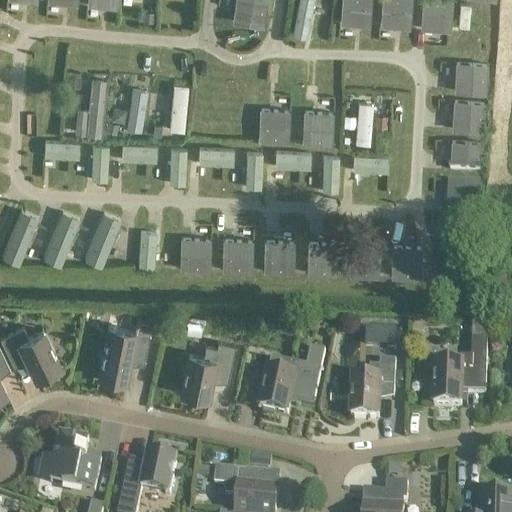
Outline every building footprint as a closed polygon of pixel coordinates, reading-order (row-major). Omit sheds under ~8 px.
[(112,9),(113,0),(82,0),(82,4),(112,9)] [(231,0),(227,20),(260,27),(264,0),(231,0)] [(369,24),(369,0),(337,0),(337,24),(369,24)] [(378,0),(376,25),(409,28),(410,0),(378,0)] [(417,0),(416,28),(448,29),(449,0),(417,0)] [(449,92),(483,93),(484,62),(450,61),(449,92)] [(85,107),(73,107),(72,131),(101,132),(102,78),(85,77),(85,107)] [(167,85),(166,130),(184,131),(185,86),(167,85)] [(128,88),(123,129),(141,132),(146,90),(128,88)] [(446,171),(481,172),(482,100),(448,99),(446,171)] [(369,143),(370,102),(354,102),(353,143),(369,143)] [(255,140),(286,139),(285,107),(254,108),(255,140)] [(330,142),(331,111),(299,110),(298,141),(330,142)] [(41,140),(41,156),(77,157),(78,141),(41,140)] [(92,144),(87,179),(105,182),(110,146),(92,144)] [(119,144),(119,160),(157,161),(158,145),(119,144)] [(196,147),(196,163),(232,164),(233,148),(196,147)] [(185,184),(186,149),(168,148),(167,184),(185,184)] [(273,150),(273,166),(311,167),(311,151),(273,150)] [(243,187),(263,187),(263,152),(243,151),(243,187)] [(387,171),(388,155),(353,154),(352,171),(387,171)] [(338,190),(339,156),(320,155),(319,190),(338,190)] [(443,181),(442,211),(477,212),(477,182),(443,181)] [(0,246),(0,257),(14,264),(36,217),(17,208),(0,246)] [(56,266),(77,219),(57,210),(37,257),(56,266)] [(99,212),(78,258),(97,267),(118,220),(99,212)] [(439,218),(439,233),(469,233),(469,218),(439,218)] [(136,231),(135,267),(153,267),(154,232),(136,231)] [(175,269),(208,270),(209,239),(176,238),(175,269)] [(217,271),(251,272),(252,239),(218,238),(217,271)] [(302,273),(336,273),(337,238),(303,238),(302,273)] [(262,239),(261,272),(290,272),(291,240),(262,239)] [(345,243),(344,275),(376,276),(376,244),(345,243)] [(385,276),(419,278),(420,245),(386,244),(385,276)] [(166,311),(153,311),(152,319),(139,317),(136,333),(110,328),(100,379),(127,384),(132,361),(146,364),(154,322),(163,323),(166,311)] [(292,317),(292,332),(317,332),(317,317),(292,317)] [(462,358),(462,365),(436,364),(435,408),(462,409),(462,395),(487,395),(488,323),(473,323),(472,359),(462,358)] [(24,327),(0,338),(2,341),(14,366),(28,363),(36,379),(61,366),(45,333),(43,330),(29,337),(25,330),(24,327)] [(366,328),(366,346),(395,347),(395,329),(366,328)] [(188,352),(180,393),(208,398),(211,382),(228,382),(236,346),(218,342),(217,348),(205,346),(204,355),(188,352)] [(0,400),(8,396),(0,378),(0,373),(11,368),(0,346),(0,400)] [(308,368),(272,360),(261,411),(289,417),(292,403),(315,408),(327,353),(312,350),(308,368)] [(352,375),(351,417),(379,418),(380,401),(394,398),(396,360),(380,360),(380,366),(370,365),(369,375),(352,375)] [(97,494),(103,461),(90,459),(91,455),(89,454),(91,444),(62,438),(57,463),(46,461),(43,478),(54,480),(53,485),(97,494)] [(148,465),(132,461),(121,511),(140,511),(145,491),(171,497),(179,461),(150,455),(148,465)] [(247,455),(246,469),(267,472),(268,457),(247,455)] [(390,465),(389,475),(402,476),(402,466),(390,465)] [(209,469),(199,468),(198,478),(208,480),(209,469)] [(277,511),(279,491),(272,490),(274,475),(217,469),(216,486),(228,487),(227,497),(239,498),(237,511),(277,511)] [(404,511),(405,502),(408,502),(409,484),(387,483),(387,493),(373,492),(372,508),(365,507),(364,511),(404,511)] [(511,511),(511,496),(482,496),(481,511),(511,511)] [(91,503),(88,511),(102,511),(104,507),(91,503)]
